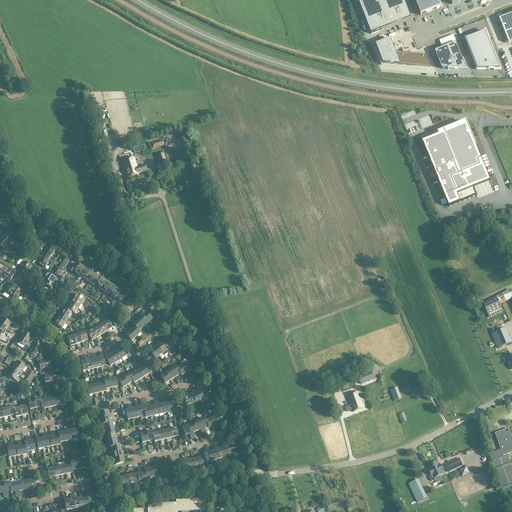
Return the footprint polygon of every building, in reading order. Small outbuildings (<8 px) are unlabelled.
[(404,0),(361,0),(358,1),(371,34),(382,30),(380,25),(404,15),(401,6),(406,4),(404,0)] [(414,0),(421,15),(422,15),(441,7),(442,7),(439,0),(414,0)] [(511,15),(499,20),(508,43),(511,41),(511,15)] [(485,32),(466,39),(477,70),(489,69),(489,70),(489,69),(494,69),(494,70),(494,69),(500,69),(485,32)] [(391,39),(376,45),(383,64),(430,68),(425,55),(415,55),(415,53),(411,54),(408,54),(407,52),(403,54),(396,53),(391,39)] [(456,42),(434,50),(441,68),(466,69),(456,42)] [(439,135),(422,142),(449,207),(477,195),(474,188),(490,181),(485,167),(467,123),(461,126),(460,123),(438,133),(439,135)] [(132,142),(131,137),(119,141),(121,146),(132,142)] [(101,145),(103,152),(104,153),(106,152),(109,151),(114,149),(111,142),(101,145)] [(135,153),(145,150),(143,142),(132,145),(135,153)] [(113,172),(106,152),(104,153),(103,152),(102,152),(109,174),(113,172)] [(156,154),(159,166),(167,163),(163,152),(156,154)] [(137,168),(134,157),(121,161),(127,177),(138,173),(146,171),(145,165),(137,168)] [(191,174),(198,173),(196,167),(198,166),(197,164),(196,164),(196,165),(189,167),(191,174)] [(112,187),(118,201),(122,199),(117,185),(112,187)] [(10,214),(4,210),(0,217),(0,218),(0,219),(2,220),(5,221),(10,214)] [(0,223),(0,225),(3,228),(6,230),(7,230),(10,225),(11,226),(12,223),(11,222),(9,224),(5,221),(2,220),(0,223)] [(6,235),(11,239),(13,236),(11,235),(15,230),(10,227),(11,226),(10,225),(7,230),(6,230),(5,232),(7,233),(6,235)] [(6,243),(8,244),(11,239),(6,235),(5,237),(2,236),(0,239),(6,243)] [(51,258),(55,251),(60,254),(62,251),(52,244),(46,254),(51,258)] [(65,257),(60,264),(65,268),(72,257),(63,251),(61,255),(65,257)] [(51,258),(46,254),(41,262),(46,266),(49,261),(53,264),(56,261),(51,258)] [(0,261),(0,267),(5,271),(9,265),(6,263),(5,264),(3,263),(3,262),(2,262),(4,260),(3,259),(0,259),(0,261)] [(60,264),(56,261),(53,264),(56,265),(58,267),(53,274),(59,278),(65,268),(60,264)] [(17,268),(18,272),(19,272),(20,271),(26,275),(29,270),(27,269),(29,266),(24,262),(21,266),(23,267),(22,268),(20,269),(18,267),(17,268)] [(9,265),(5,271),(13,276),(16,272),(17,272),(18,272),(17,268),(16,268),(13,266),(12,267),(9,265)] [(79,276),(84,268),(85,267),(83,266),(82,267),(79,265),(74,273),(79,276)] [(84,280),(89,271),(90,270),(88,269),(88,270),(84,268),(79,276),(84,280)] [(480,268),(472,272),(474,276),(482,272),(480,268)] [(507,285),(503,273),(505,272),(503,268),(491,273),(494,283),(493,283),(495,290),(507,285)] [(7,282),(7,283),(12,282),(11,281),(10,280),(13,276),(5,271),(1,277),(5,279),(6,278),(8,279),(8,280),(7,282)] [(89,283),(94,275),(95,274),(93,272),(93,273),(89,271),(84,280),(89,283)] [(46,280),(48,282),(54,285),(55,285),(56,283),(55,282),(55,281),(56,281),(57,280),(47,273),(45,276),(48,278),(46,280)] [(94,275),(89,283),(94,286),(100,277),(98,276),(98,277),(94,275)] [(102,276),(101,277),(96,286),(101,289),(106,281),(103,279),(104,278),(102,276)] [(101,289),(105,293),(111,284),(108,282),(109,281),(107,280),(106,281),(101,289)] [(12,282),(7,283),(7,284),(9,285),(9,287),(8,289),(7,288),(4,291),(10,295),(13,290),(15,287),(11,284),(12,283),(12,282)] [(22,288),(21,289),(22,293),(24,293),(25,291),(26,291),(28,292),(27,294),(31,296),(35,290),(31,288),(33,285),(28,282),(24,289),(22,288)] [(48,282),(45,286),(44,289),(49,292),(54,285),(48,282)] [(105,293),(110,296),(116,288),(113,286),(114,285),(112,283),(111,284),(105,293)] [(16,299),(20,293),(21,293),(22,293),(21,289),(20,289),(20,290),(15,287),(13,290),(10,295),(16,299)] [(110,296),(115,300),(121,291),(118,289),(119,288),(117,287),(116,288),(110,296)] [(500,303),(511,297),(511,294),(510,289),(496,295),(500,303)] [(120,303),(121,302),(123,304),(127,299),(125,297),(126,295),(123,293),(124,292),(122,291),(121,291),(115,300),(120,303)] [(84,299),(77,294),(73,299),(81,304),(85,307),(87,304),(85,303),(86,301),(84,299)] [(483,303),(489,318),(503,311),(496,297),(483,303)] [(81,304),(73,299),(70,304),(78,309),(81,304)] [(78,309),(70,304),(67,309),(74,314),(78,309)] [(61,314),(68,319),(72,314),(64,309),(63,308),(61,310),(63,311),(61,314)] [(147,323),(152,319),(146,313),(141,317),(147,323)] [(57,319),(65,324),(68,319),(61,314),(57,319)] [(147,323),(141,317),(137,321),(143,327),(147,323)] [(11,324),(1,318),(0,319),(1,321),(0,322),(0,323),(12,332),(13,330),(9,326),(11,324)] [(100,321),(107,331),(112,328),(107,320),(105,318),(100,321)] [(65,324),(57,319),(54,324),(62,329),(65,324)] [(107,331),(100,321),(95,324),(102,335),(107,331)] [(143,327),(137,321),(133,325),(134,327),(139,331),(143,327)] [(0,330),(4,333),(6,331),(11,333),(12,332),(0,323),(0,330)] [(93,325),(95,328),(92,330),(97,338),(102,335),(95,324),(94,323),(93,324),(94,325),(93,325)] [(140,333),(139,331),(134,327),(130,331),(136,337),(140,333)] [(90,331),(87,333),(92,341),(97,338),(92,330),(91,328),(89,329),(90,331)] [(506,329),(492,335),(497,349),(511,343),(506,329)] [(136,337),(130,331),(125,335),(131,341),(136,337)] [(84,332),(78,334),(82,343),(87,340),(84,332)] [(25,346),(23,348),(19,354),(22,356),(24,353),(26,350),(28,347),(31,342),(28,340),(31,337),(24,333),(18,342),(25,346)] [(82,343),(78,334),(73,336),(76,345),(82,343)] [(164,341),(169,348),(173,346),(164,334),(162,335),(166,339),(164,341)] [(76,345),(73,336),(67,338),(70,347),(71,347),(72,348),(74,347),(74,346),(76,345)] [(169,348),(164,341),(162,342),(159,338),(157,340),(166,351),(169,348)] [(158,345),(156,346),(162,354),(164,356),(168,353),(166,351),(157,340),(155,341),(158,345)] [(31,349),(28,347),(26,350),(24,353),(28,355),(29,353),(32,355),(31,356),(35,358),(37,354),(40,355),(42,353),(39,351),(41,348),(38,345),(39,343),(36,341),(34,343),(35,344),(31,349)] [(162,354),(156,346),(155,347),(152,343),(150,345),(159,356),(162,354)] [(114,347),(122,359),(126,356),(121,348),(119,350),(116,345),(114,347)] [(159,356),(150,345),(148,346),(151,350),(149,352),(155,359),(159,356)] [(122,359),(114,347),(112,348),(115,352),(113,353),(118,361),(122,359)] [(106,351),(114,364),(118,361),(113,353),(111,354),(108,350),(106,351)] [(114,364),(106,351),(104,353),(107,357),(105,358),(110,366),(114,364)] [(44,359),(45,361),(39,362),(40,370),(39,370),(40,373),(41,373),(46,372),(48,372),(47,369),(51,368),(49,358),(48,358),(45,358),(44,359)] [(11,361),(9,364),(22,372),(25,367),(17,362),(16,364),(11,361)] [(181,365),(186,373),(191,369),(187,362),(181,365)] [(22,372),(9,364),(8,365),(12,369),(11,371),(19,376),(22,372)] [(186,373),(181,365),(176,368),(180,374),(181,376),(186,373)] [(139,370),(144,377),(149,374),(145,367),(139,370)] [(176,368),(175,367),(170,370),(175,377),(180,374),(176,368)] [(144,377),(139,370),(134,373),(139,380),(144,377)] [(175,377),(170,370),(165,373),(170,381),(175,377)] [(6,375),(4,377),(7,382),(12,379),(16,381),(19,376),(11,371),(9,373),(8,373),(6,375)] [(47,376),(46,372),(41,373),(41,377),(44,377),(46,387),(52,386),(52,383),(56,382),(54,374),(47,376)] [(133,382),(132,382),(133,384),(139,380),(134,373),(129,376),(133,382)] [(170,381),(165,373),(160,376),(165,384),(170,381)] [(361,385),(374,380),(371,373),(359,378),(361,385)] [(123,377),(128,385),(132,382),(133,382),(129,376),(128,374),(123,377)] [(128,385),(123,377),(118,381),(122,388),(128,385)] [(419,394),(419,393),(420,393),(416,382),(411,384),(411,385),(409,386),(411,390),(413,389),(415,395),(416,394),(416,395),(417,395),(419,394)] [(199,391),(203,399),(207,397),(201,384),(198,385),(201,390),(199,391)] [(203,399),(199,391),(197,392),(195,387),(193,388),(199,401),(203,399)] [(199,401),(193,388),(190,389),(193,394),(192,394),(191,395),(195,403),(199,401)] [(397,388),(390,390),(394,401),(401,399),(397,388)] [(195,403),(191,395),(189,396),(187,391),(185,392),(191,405),(195,403)] [(191,405),(185,392),(182,393),(185,398),(183,399),(187,407),(191,405)] [(347,396),(350,405),(345,407),(347,412),(352,410),(353,412),(364,408),(363,405),(365,405),(364,403),(363,403),(358,392),(347,396)] [(113,416),(100,419),(102,425),(104,425),(104,424),(110,423),(109,419),(114,418),(113,416)] [(210,418),(216,431),(218,430),(216,425),(219,424),(216,416),(210,418)] [(216,431),(210,418),(205,421),(207,427),(208,429),(212,427),(213,432),(216,431)] [(205,419),(199,421),(204,434),(206,433),(204,428),(207,427),(205,421),(205,419)] [(204,434),(199,421),(193,423),(196,431),(200,430),(202,435),(204,434)] [(104,424),(104,425),(105,430),(113,428),(112,422),(110,423),(104,424)] [(196,431),(193,423),(188,426),(193,438),(195,437),(193,433),(196,431)] [(193,438),(188,426),(182,428),(185,436),(189,435),(190,439),(193,438)] [(139,432),(140,435),(142,443),(148,442),(146,433),(143,434),(142,431),(139,432)] [(495,434),(498,440),(501,449),(489,454),(502,491),(511,487),(511,469),(507,454),(511,452),(511,439),(510,435),(505,432),(504,434),(502,433),(501,432),(502,432),(502,431),(495,434)] [(225,442),(223,443),(227,457),(232,455),(229,446),(227,447),(225,442)] [(219,460),(223,458),(220,449),(218,450),(216,445),(214,446),(219,460)] [(210,462),(215,461),(212,452),(209,452),(208,448),(206,448),(210,462)] [(463,466),(459,459),(445,465),(449,472),(463,466)] [(437,462),(432,465),(436,474),(438,473),(440,476),(442,475),(441,472),(443,471),(440,465),(438,466),(437,462)] [(436,474),(432,465),(429,466),(430,469),(429,470),(429,471),(428,472),(428,473),(429,474),(430,474),(432,477),(433,476),(434,479),(440,476),(438,473),(436,474)] [(450,476),(452,481),(461,477),(458,472),(450,476)] [(3,480),(2,480),(6,497),(8,497),(7,492),(10,491),(11,491),(9,484),(10,484),(9,480),(3,481),(3,480)] [(426,498),(417,480),(408,484),(417,502),(426,498)] [(27,495),(30,494),(27,481),(21,482),(23,490),(26,490),(27,495)] [(16,497),(18,497),(15,483),(10,484),(9,484),(11,491),(10,491),(11,493),(15,492),(16,497)] [(189,511),(190,511),(190,500),(175,501),(176,504),(176,511),(189,511)] [(190,511),(196,511),(195,511),(199,511),(200,511),(205,511),(204,500),(190,500),(190,511)] [(329,509),(341,505),(339,500),(327,504),(329,509)]
